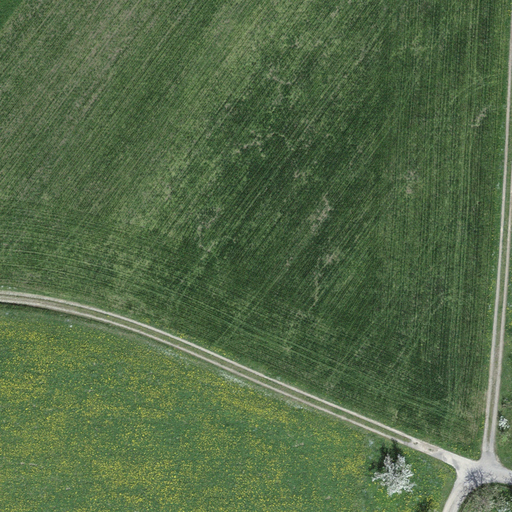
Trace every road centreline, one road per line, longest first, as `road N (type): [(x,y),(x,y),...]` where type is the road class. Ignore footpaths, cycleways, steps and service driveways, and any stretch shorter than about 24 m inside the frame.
road 1 (track): [(511,478),(158,334),(59,304),(0,296)]
road 2 (track): [(511,117),(486,470)]
